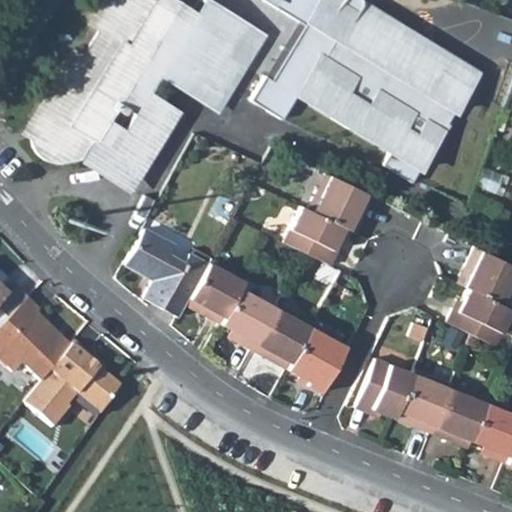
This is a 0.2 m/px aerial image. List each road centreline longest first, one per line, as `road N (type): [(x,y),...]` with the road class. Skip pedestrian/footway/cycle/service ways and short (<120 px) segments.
road 1 (residential): [(0,198),(82,283),(210,389),(313,443)]
road 2 (residential): [(394,271),(313,443)]
road 3 (residential): [(313,443),(478,511)]
